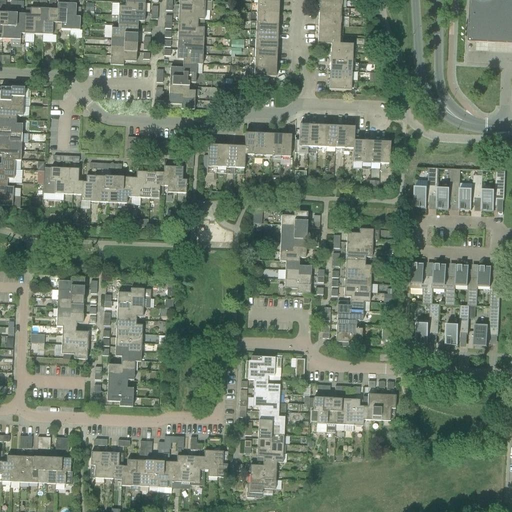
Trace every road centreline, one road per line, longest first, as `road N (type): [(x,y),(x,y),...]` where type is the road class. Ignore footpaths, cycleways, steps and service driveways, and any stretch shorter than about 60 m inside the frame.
road 1 (residential): [(84,419),(211,419),(225,353),(245,343),(303,348),(334,367),(511,376)]
road 2 (residential): [(303,103),(222,124),(110,118),(58,75),(0,72)]
road 3 (residential): [(496,236),(496,222),(421,219),(420,254),(436,254)]
road 4 (tertiary): [(414,0),(429,100),(451,114)]
